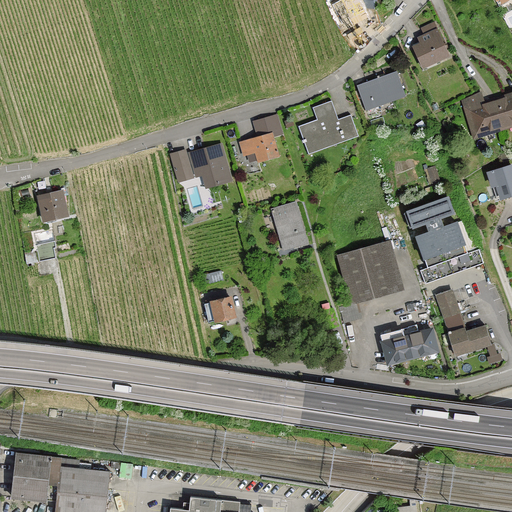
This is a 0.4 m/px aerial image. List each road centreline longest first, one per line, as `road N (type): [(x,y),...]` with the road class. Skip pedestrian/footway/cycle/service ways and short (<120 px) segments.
road 1 (motorway): [(511,427),(0,356)]
road 2 (motorway): [(0,373),(511,443)]
road 3 (residential): [(417,0),(328,88),(0,182)]
road 4 (track): [(0,360),(264,365)]
road 5 (residential): [(264,365),(440,391),(511,379)]
road 6 (secondary): [(342,511),(398,455),(446,424),(511,398)]
